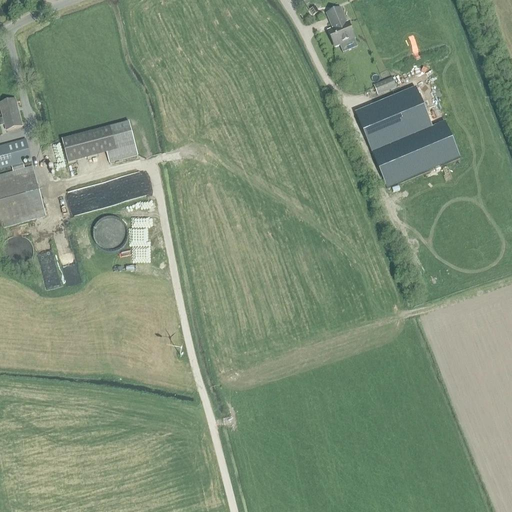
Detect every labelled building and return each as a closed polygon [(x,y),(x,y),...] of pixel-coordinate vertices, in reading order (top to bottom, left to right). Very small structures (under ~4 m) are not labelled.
[(334,48),(354,40),(347,23),(346,24),(340,9),(326,15),(332,29),(327,32),(330,40),(331,40),(334,48)] [(391,78),(373,86),(377,95),(396,88),(391,78)] [(416,89),(355,114),(387,190),(460,159),(447,129),(435,134),(416,89)] [(0,109),(6,131),(21,127),(14,100),(0,103),(0,109)] [(128,124),(61,141),(67,165),(106,155),(108,164),(137,156),(128,124)] [(0,170),(11,168),(12,172),(0,175),(0,230),(46,218),(32,167),(24,169),(23,165),(31,162),(25,140),(0,147),(0,170)] [(87,190),(68,191),(70,214),(89,212),(87,190)]
